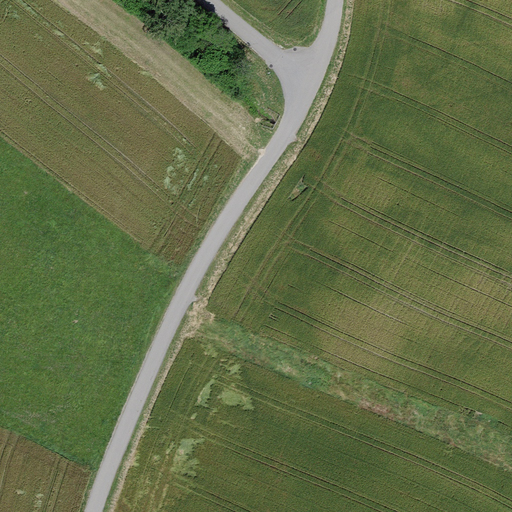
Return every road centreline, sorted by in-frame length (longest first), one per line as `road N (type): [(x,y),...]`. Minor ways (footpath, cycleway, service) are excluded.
road 1 (residential): [(97,511),(198,268),(310,86),(334,0)]
road 2 (track): [(310,86),(208,0)]
